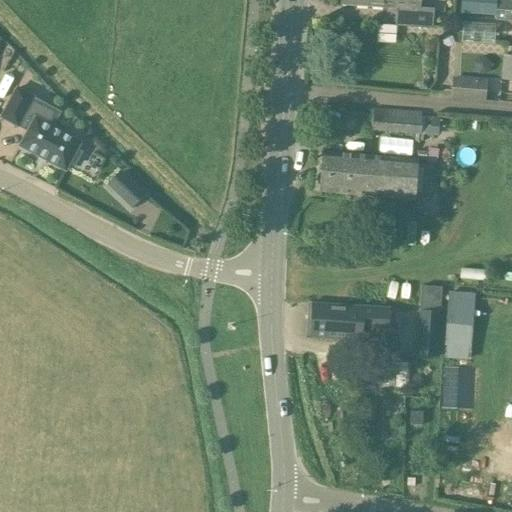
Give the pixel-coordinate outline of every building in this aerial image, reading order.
[(418,11),(418,0),(342,0),(342,5),(397,8),(396,25),(430,27),(431,12),(418,11)] [(459,42),(494,43),(494,21),(460,20),(459,42)] [(511,56),(503,55),(501,79),(511,80),(511,56)] [(485,103),(485,102),(487,81),(452,77),(450,100),(485,103)] [(20,146),(65,171),(81,142),(52,127),(59,113),(33,99),(33,98),(17,89),(1,118),(18,127),(18,126),(28,131),(20,146)] [(372,131),(420,135),(432,136),(434,119),(421,118),(422,113),(373,110),(372,131)] [(319,193),(414,201),(417,160),(323,152),(319,193)] [(144,194),(121,172),(109,184),(132,207),(144,194)] [(416,356),(440,358),(442,336),(439,336),(440,313),(442,287),(418,285),(417,312),(419,312),(417,335),(418,335),(416,356)] [(474,291),(448,290),(443,357),(469,359),(474,291)] [(361,332),(386,334),(388,309),(311,304),(309,338),(361,342),(361,332)] [(446,366),(445,407),(474,407),(474,366),(446,366)] [(422,414),(410,413),(410,426),(422,426),(422,414)]
